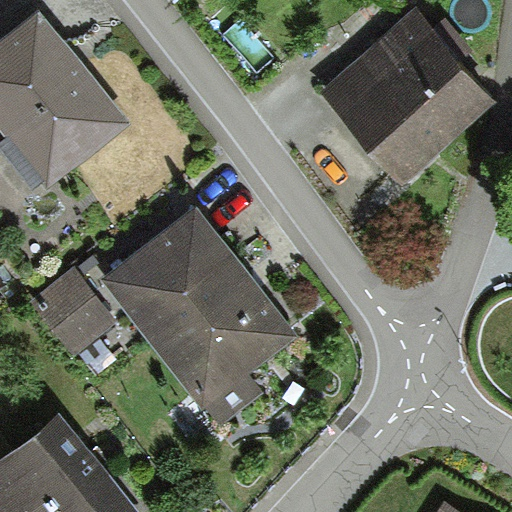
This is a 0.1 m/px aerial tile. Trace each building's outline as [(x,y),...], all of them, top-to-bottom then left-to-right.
[(0,140),(35,185),(128,112),(77,48),(38,0),(35,0),(0,28),(0,119),(9,132),(0,139),(0,140)] [(415,0),(326,82),(401,165),(491,83),(459,49),(415,0)] [(258,276),(198,196),(102,269),(217,421),(266,384),(251,364),(298,329),(258,276)] [(71,349),(116,314),(75,262),(30,298),(71,349)] [(146,511),(104,457),(60,400),(0,448),(0,511),(146,511)] [(467,511),(442,496),(431,511),(467,511)]
